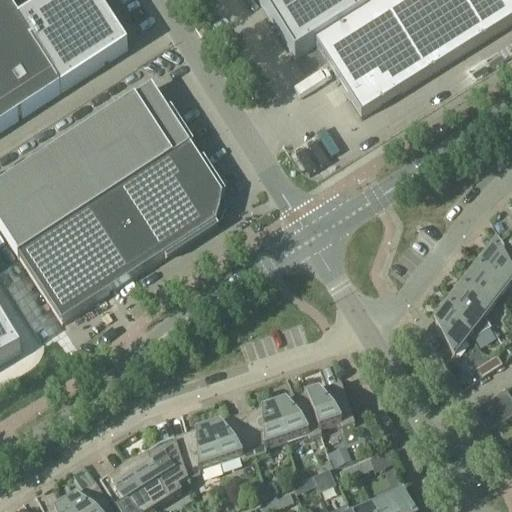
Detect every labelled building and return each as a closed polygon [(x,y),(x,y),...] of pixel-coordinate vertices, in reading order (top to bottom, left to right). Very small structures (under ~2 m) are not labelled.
[(0,0),(0,367),(21,354),(0,320),(0,134),(63,94),(128,52),(93,0),(0,0)] [(511,0),(256,0),(295,62),(316,49),(326,64),(361,121),(511,26),(511,0)] [(152,91),(0,189),(0,231),(18,260),(17,260),(18,262),(19,261),(62,328),(216,228),(222,199),(190,150),(191,150),(190,149),(189,149),(152,91)] [(500,303),(511,287),(511,273),(497,249),(491,256),(480,263),(482,268),(480,271),(500,303)] [(485,322),(500,303),(480,271),(477,275),(465,282),(467,287),(465,290),(485,322)] [(470,341),(485,322),(465,290),(462,294),(450,301),(453,306),(450,309),(470,341)] [(454,361),(470,341),(450,309),(447,313),(435,321),(438,325),(434,329),(454,361)] [(485,365),(492,376),(502,369),(496,358),(485,365)] [(492,376),(485,365),(474,372),(481,382),(492,376)] [(307,398),(321,441),(322,440),(320,437),(340,430),(343,433),(355,429),(341,389),(320,396),(319,394),(307,398)] [(495,401),(509,422),(511,420),(511,403),(506,394),(495,401)] [(321,441),(307,398),(306,399),(306,400),(287,407),(286,406),(274,410),(287,448),(307,441),(310,444),(321,441)] [(485,408),(498,429),(509,422),(495,401),(485,408)] [(498,429),(485,408),(474,414),(488,436),(498,429)] [(287,448),(274,410),(262,414),(262,415),(241,422),(255,463),(266,459),(266,455),(287,448)] [(255,463),(241,422),(221,429),(220,428),(208,432),(221,470),(241,463),(244,467),(255,463)] [(221,470),(208,432),(196,436),(196,438),(175,445),(188,485),(200,481),(200,477),(221,470)] [(127,470),(153,511),(158,511),(182,497),(178,492),(188,485),(175,445),(160,450),(129,469),(127,470)] [(346,450),(326,459),(333,473),(352,465),(346,450)] [(354,471),(358,480),(373,474),(369,464),(354,471)] [(153,511),(127,470),(125,472),(100,487),(115,511),(153,511)] [(358,480),(354,471),(340,477),(344,486),(358,480)] [(329,475),(313,482),(320,497),(336,491),(329,475)] [(293,491),(297,500),(317,491),(313,482),(293,491)] [(274,485),(264,489),(269,501),(279,497),(274,485)] [(267,500),(262,487),(250,492),(255,504),(267,500)] [(65,507),(67,511),(109,511),(96,490),(77,502),(76,500),(65,507)] [(373,511),(411,511),(403,497),(373,511)] [(275,505),(278,511),(283,511),(294,508),(290,498),(275,505)]
